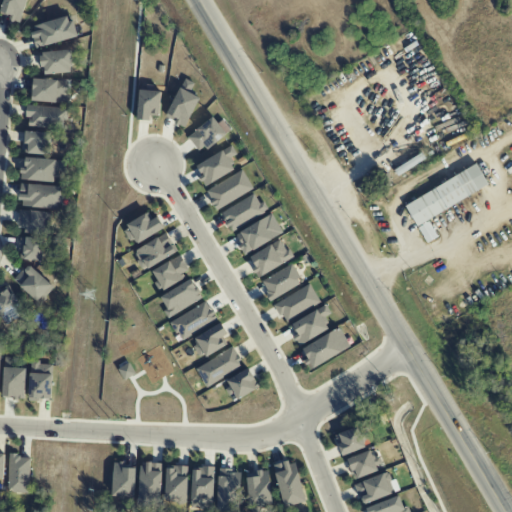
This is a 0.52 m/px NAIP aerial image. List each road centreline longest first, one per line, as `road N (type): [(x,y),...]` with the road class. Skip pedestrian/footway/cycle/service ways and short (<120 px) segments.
road 1 (secondary): [(201,0),(504,511)]
road 2 (residential): [(0,425),(255,438),(409,350)]
road 3 (residential): [(155,163),(278,366),(335,511)]
